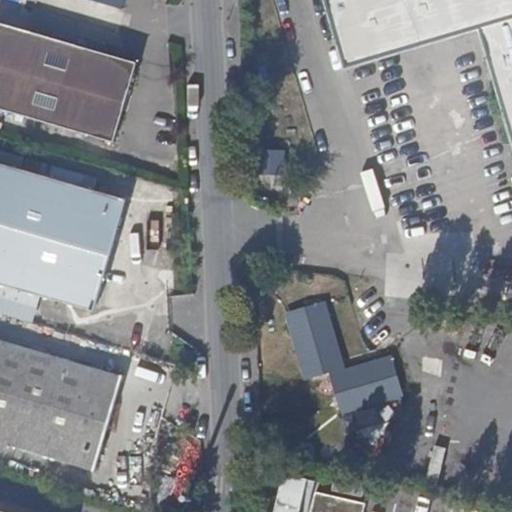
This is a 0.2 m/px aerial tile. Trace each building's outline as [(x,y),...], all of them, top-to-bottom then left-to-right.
[(101,0),(143,10),(144,0),(101,0)] [(511,0),(324,0),(332,23),(340,52),(345,70),(359,66),(382,59),(416,50),(435,44),(464,35),(481,31),(489,58),(498,91),(509,125),(511,137),(511,0)] [(0,109),(115,146),(146,43),(3,1),(0,10),(0,109)] [(124,202),(0,166),(0,285),(92,313),(111,247),(116,249),(125,220),(119,217),(124,202)] [(344,358),(329,305),(290,314),(305,368),(344,358)] [(0,438),(99,466),(126,374),(0,337),(0,438)] [(348,373),(344,358),(305,368),(310,384),(332,378),(348,373)] [(404,395),(393,361),(381,364),(391,399),(404,395)] [(391,399),(381,364),(348,373),(332,378),(342,413),(391,399)] [(302,511),(311,472),(282,466),(273,511),(302,511)] [(366,511),(368,506),(318,495),(314,511),(366,511)] [(194,511),(197,503),(190,500),(185,499),(180,511),(194,511)]
